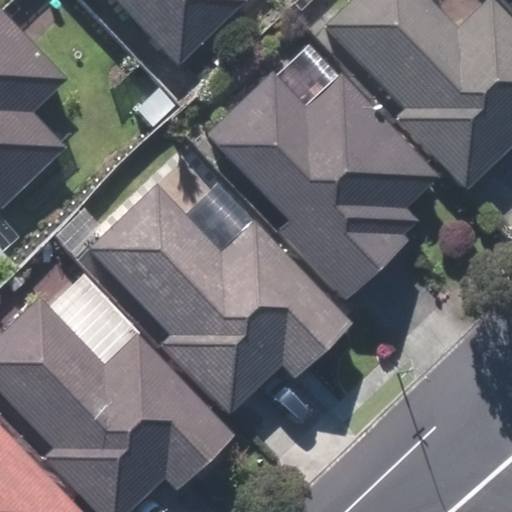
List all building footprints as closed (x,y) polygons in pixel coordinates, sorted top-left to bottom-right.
[(252,0),(83,0),(168,84),(252,0)] [(348,0),(314,32),(457,188),(490,158),(511,137),(511,29),(485,0),(348,0)] [(511,0),(498,0),(511,14),(511,0)] [(0,207),(95,115),(0,17),(0,207)] [(292,44),(199,141),(362,296),(381,276),(455,199),(292,44)] [(182,152),(73,254),(236,428),(270,396),(345,326),(182,152)] [(155,511),(229,440),(64,272),(0,333),(0,419),(90,511),(155,511)] [(73,511),(0,436),(0,511),(73,511)]
